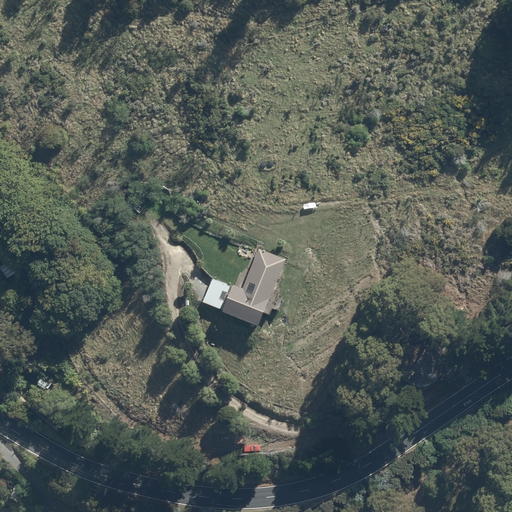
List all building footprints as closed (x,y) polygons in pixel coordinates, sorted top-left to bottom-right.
[(289,259),(259,247),(241,290),(213,278),(203,302),(261,326),(289,259)] [(9,263),(0,268),(8,279),(16,274),(9,263)] [(425,343),(422,343),(420,343),(418,343),(416,343),(415,344),(413,345),(411,345),(409,346),(407,347),(406,349),(405,350),(403,352),(402,353),(401,355),(400,357),(400,359),(399,360),(399,362),(398,364),(398,366),(399,368),(399,370),(399,372),(400,374),(401,376),(402,378),(403,379),(404,381),(405,382),(407,383),(409,385),(410,386),(412,386),(414,387),(416,388),(418,388),(420,388),(422,388),(424,388),(426,388),(427,387),(429,387),(431,386),(433,385),(434,384),(436,383),(437,381),(439,380),(440,378),(441,376),(442,375),(442,373),(443,371),(443,369),(444,367),(444,365),(443,363),(443,361),(443,359),(442,357),(441,355),(440,354),(439,352),(438,351),(436,349),(435,348),(433,347),(432,346),(430,345),(428,344),(426,344),(425,343)] [(49,360),(43,365),(58,379),(63,374),(49,360)] [(56,388),(51,394),(66,408),(72,401),(56,388)] [(15,488),(9,499),(18,504),(24,492),(15,488)]
